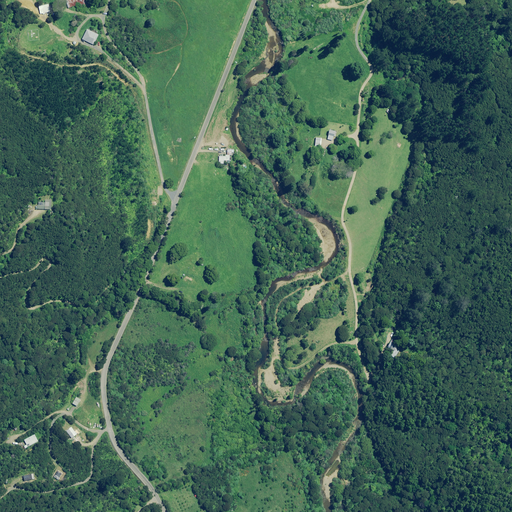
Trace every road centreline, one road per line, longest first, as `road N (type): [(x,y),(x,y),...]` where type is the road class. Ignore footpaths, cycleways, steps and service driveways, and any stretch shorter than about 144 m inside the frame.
road 1 (unclassified): [(162,511),(114,444),(104,367),(252,0)]
road 2 (track): [(370,0),(357,41),(371,76),(361,90),(357,163),(341,217),(357,298),(351,341)]
